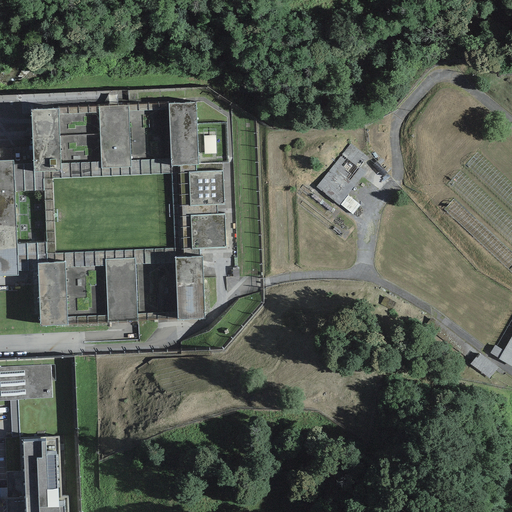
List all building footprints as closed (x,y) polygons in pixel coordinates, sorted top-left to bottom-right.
[(191,103),(164,105),(164,110),(167,159),(167,168),(194,167),(191,103)] [(125,106),(96,107),(96,114),(98,162),(99,170),(128,169),(127,161),(125,112),(125,106)] [(96,107),(52,109),(52,116),(96,114),(96,107)] [(52,109),(25,111),(27,165),(27,173),(55,172),(54,164),(52,116),(52,109)] [(350,145),(315,187),(337,205),(363,173),(358,169),(366,159),(350,145)] [(27,165),(10,165),(11,192),(40,191),(43,243),(55,243),(51,180),(168,175),(167,159),(127,161),(128,169),(99,170),(98,162),(54,164),(55,172),(27,173),(27,165)] [(10,162),(0,161),(0,274),(14,274),(14,272),(12,245),(11,192),(10,165),(10,162)] [(194,167),(167,168),(168,175),(172,250),(172,258),(197,257),(197,248),(221,247),(219,215),(215,215),(214,206),(219,206),(217,172),(195,173),(194,167)] [(43,243),(12,245),(14,272),(32,272),(32,264),(58,263),(58,268),(103,267),(102,260),(132,259),(132,265),(172,263),(172,250),(55,253),(55,243),(43,243)] [(197,257),(172,258),(172,263),(175,311),(175,318),(201,317),(197,257)] [(132,259),(102,260),(103,267),(105,315),(106,322),(135,320),(135,313),(132,265),(132,259)] [(58,263),(32,264),(32,272),(34,326),(61,325),(60,318),(58,268),(58,263)] [(175,318),(175,311),(135,313),(135,320),(175,318)] [(106,322),(105,315),(60,318),(61,325),(106,322)] [(511,362),(511,332),(502,351),(495,346),(491,353),(511,364),(511,362)] [(498,367),(478,355),(470,369),(490,381),(498,367)] [(50,365),(0,367),(0,399),(51,397),(50,365)] [(41,436),(13,437),(15,472),(6,472),(7,499),(7,511),(67,511),(67,498),(52,498),(50,449),(42,449),(41,436)]
